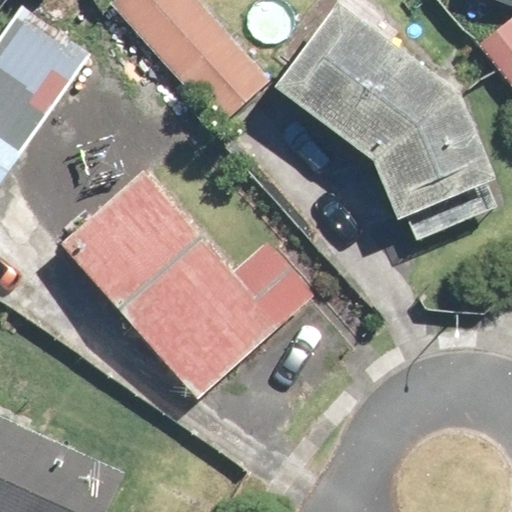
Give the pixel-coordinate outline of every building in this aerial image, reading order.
[(264,82),(190,0),(111,0),(104,6),(212,128),(264,82)] [(511,0),(478,0),(511,14),(511,0)] [(0,178),(83,58),(12,9),(0,26),(0,178)] [(353,165),(378,229),(478,189),(443,101),(319,9),(256,98),(353,165)] [(511,25),(506,19),(468,49),(511,103),(511,25)] [(182,409),(302,300),(254,249),(220,280),(130,183),(46,259),(133,353),(132,354),(182,409)] [(99,511),(115,478),(0,424),(0,511),(99,511)]
